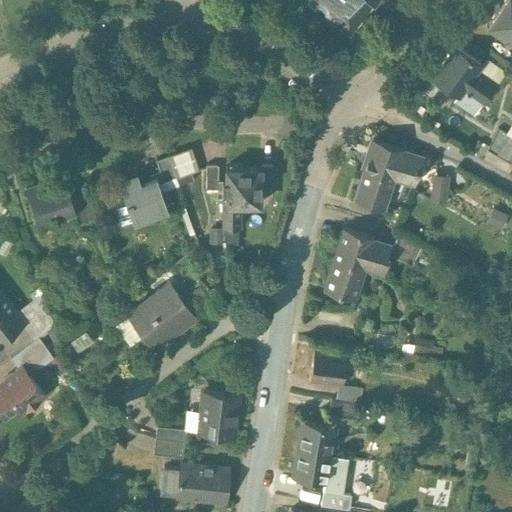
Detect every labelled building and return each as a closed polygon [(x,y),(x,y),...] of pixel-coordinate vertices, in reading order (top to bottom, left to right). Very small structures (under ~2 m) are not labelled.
[(316,0),(325,6),(326,12),(343,10),(343,11),(345,10),(358,21),(373,0),(316,0)] [(511,0),(499,0),(486,20),(511,39),(511,0)] [(481,62),(454,42),(431,74),(458,93),(459,93),(462,88),(481,102),(482,102),(497,81),(477,67),(481,62)] [(481,102),(462,88),(459,93),(458,93),(454,99),(474,112),(481,102)] [(511,114),(503,129),(511,133),(511,114)] [(419,153),(373,137),(363,167),(394,177),(410,182),(414,168),(421,170),(422,166),(416,164),(419,153)] [(191,146),(168,154),(169,155),(176,177),(199,169),(191,146)] [(169,155),(156,159),(164,181),(176,177),(169,155)] [(242,163),(229,163),(229,166),(226,166),(226,178),(218,178),(218,188),(222,189),(222,202),(222,226),(240,227),(240,202),(260,203),(261,187),(261,167),(242,166),(242,163)] [(218,164),(206,164),(206,188),(218,188),(218,178),(218,164)] [(273,164),(261,164),(261,167),(261,187),(272,187),(273,164)] [(394,177),(363,167),(353,196),(384,206),(394,177)] [(156,176),(140,181),(136,171),(118,177),(126,200),(125,200),(126,203),(127,203),(134,221),(168,209),(156,176)] [(63,172),(24,184),(36,222),(74,210),(75,210),(70,196),(63,172)] [(448,174),(434,173),(431,198),(444,200),(448,174)] [(88,191),(70,196),(75,210),(74,210),(77,222),(95,216),(88,191)] [(374,236),(343,226),(334,256),(364,266),(373,238),(374,236)] [(422,242),(399,231),(388,252),(411,264),(422,242)] [(378,240),(373,238),(364,266),(380,271),(385,256),(382,255),(385,247),(376,244),(378,240)] [(364,266),(334,256),(324,286),(354,296),(364,266)] [(170,281),(127,312),(153,347),(195,315),(170,281)] [(213,302),(200,284),(190,292),(203,310),(213,302)] [(18,312),(0,287),(0,340),(3,344),(25,328),(28,326),(18,312)] [(54,324),(43,294),(18,312),(28,326),(25,328),(34,340),(38,336),(54,324)] [(393,334),(366,330),(364,343),(391,347),(393,334)] [(48,349),(38,336),(34,340),(11,357),(18,367),(22,364),(24,367),(48,349)] [(313,347),(309,376),(340,382),(341,382),(342,377),(346,352),(313,347)] [(19,412),(23,417),(48,398),(24,367),(22,364),(18,367),(0,380),(0,386),(1,388),(0,388),(0,414),(5,422),(19,412)] [(361,380),(342,377),(341,382),(340,382),(338,397),(356,400),(358,400),(361,380)] [(238,393),(202,389),(198,429),(234,433),(238,393)] [(338,397),(330,395),(328,411),(353,415),(356,400),(338,397)] [(334,423),(302,417),(298,445),(329,450),(334,423)] [(482,421),(473,420),(470,433),(479,434),(482,421)] [(186,428),(156,424),(155,436),(185,440),(186,428)] [(470,433),(465,461),(474,462),(479,434),(470,433)] [(185,440),(155,436),(153,452),(183,455),(185,440)] [(329,450),(298,445),(293,473),(325,478),(329,450)] [(229,466),(180,461),(179,468),(163,466),(161,493),(225,500),(229,466)] [(350,491),(323,487),(320,501),(322,501),(348,505),(350,491)] [(348,505),(322,501),(319,511),(347,511),(348,506),(348,505)]
